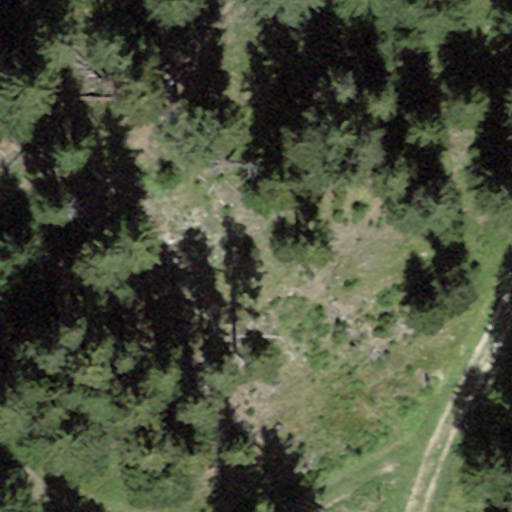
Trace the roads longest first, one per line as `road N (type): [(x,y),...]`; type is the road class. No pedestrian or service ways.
road 1 (track): [(426,467),(511,297)]
road 2 (track): [(310,511),(374,472),(426,467)]
